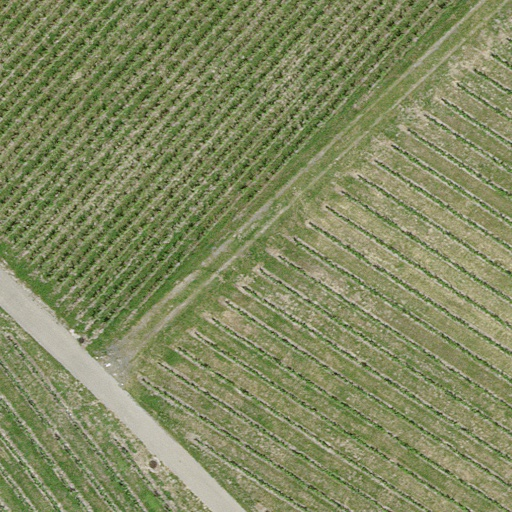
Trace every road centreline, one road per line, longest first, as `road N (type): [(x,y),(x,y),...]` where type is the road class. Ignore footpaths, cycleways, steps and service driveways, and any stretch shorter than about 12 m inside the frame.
road 1 (track): [(500,0),(99,380)]
road 2 (track): [(230,511),(0,285)]
